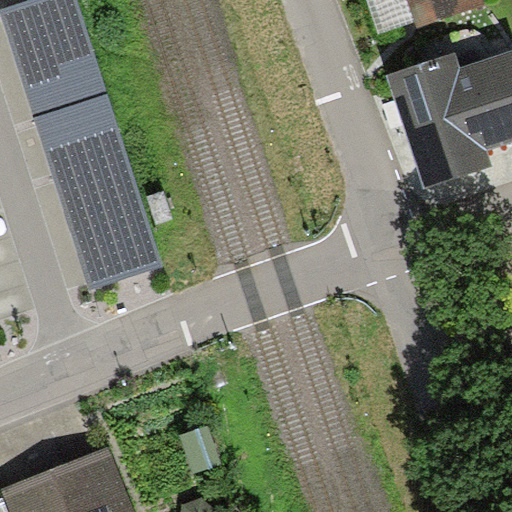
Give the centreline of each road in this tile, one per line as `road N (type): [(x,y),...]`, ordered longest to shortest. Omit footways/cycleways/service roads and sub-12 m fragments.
road 1 (residential): [(378,241),(76,358)]
road 2 (unclassified): [(479,511),(378,241)]
road 3 (unclassified): [(297,0),(378,241)]
road 4 (residential): [(76,358),(0,130)]
road 5 (track): [(511,199),(378,241)]
